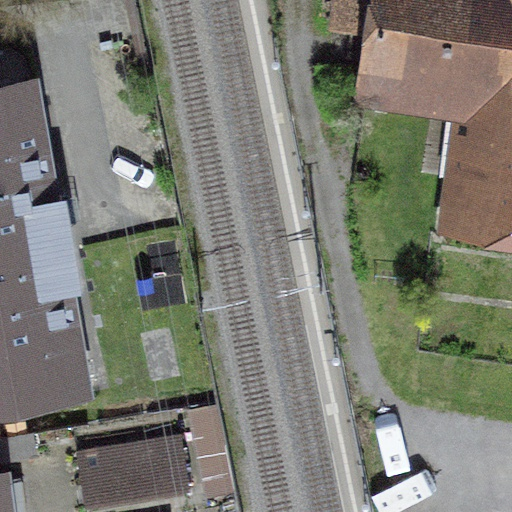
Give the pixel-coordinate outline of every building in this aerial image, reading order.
[(511,0),(374,0),(360,95),(459,110),(441,226),(511,236),(511,0)] [(35,68),(0,73),(0,402),(90,388),(35,68)] [(229,448),(221,401),(195,405),(203,452),(229,448)] [(175,438),(79,456),(89,508),(185,490),(175,438)] [(12,511),(7,467),(0,467),(0,511),(12,511)]
